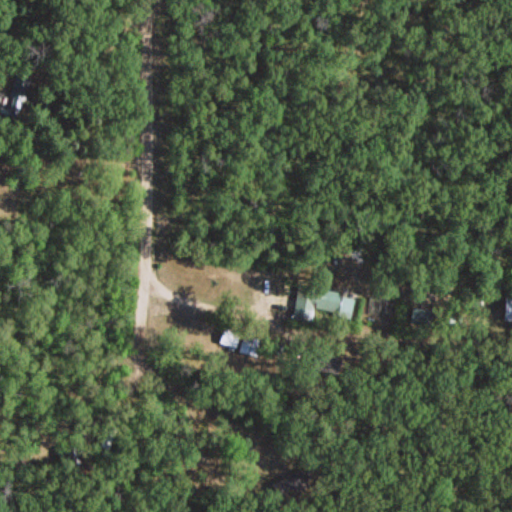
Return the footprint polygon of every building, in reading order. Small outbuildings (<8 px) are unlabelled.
[(350,314),(353,293),(297,283),(291,315),(310,319),(312,308),(350,314)] [(501,318),(511,318),(511,294),(502,294),(501,318)] [(235,346),(240,331),(222,326),(218,341),(235,346)] [(256,354),(261,338),(242,332),(237,348),(256,354)] [(309,478),(303,466),(269,481),(274,493),(309,478)]
